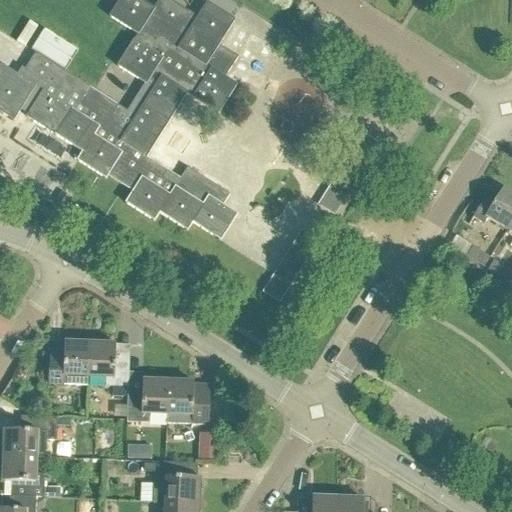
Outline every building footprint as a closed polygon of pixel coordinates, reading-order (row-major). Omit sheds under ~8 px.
[(162,0),(155,13),(134,0),(122,0),(110,20),(138,37),(118,69),(146,87),(128,116),(36,58),(21,81),(2,69),(0,71),(0,115),(14,124),(22,113),(29,118),(27,121),(83,156),(78,164),(107,183),(109,179),(133,195),(127,206),(155,224),(160,216),(188,233),(192,226),(220,244),(237,218),(222,209),(230,198),(187,171),(180,182),(146,161),(186,98),(218,118),(236,88),(205,69),(234,22),(210,7),(199,23),(163,0),(162,0)] [(76,53),(43,32),(30,53),(64,74),(76,53)] [(332,215),(377,144),(361,133),(315,205),(332,215)] [(506,233),(511,223),(511,198),(502,192),(493,206),(484,201),(472,220),(484,227),(487,221),(506,233)] [(70,202),(58,195),(51,206),(64,213),(70,202)] [(277,302),(316,240),(299,230),(260,292),(277,302)] [(483,270),(490,260),(473,249),(466,259),(483,270)] [(505,283),(511,274),(494,263),(488,272),(505,283)] [(88,380),(89,347),(63,346),(63,351),(49,350),(48,361),(47,386),(70,387),(88,388),(88,380)] [(89,347),(88,380),(105,380),(104,389),(113,389),(126,390),(127,390),(129,364),(114,364),(114,348),(89,347)] [(166,418),(168,385),(142,384),(141,400),(132,399),(127,399),(126,422),(126,425),(148,426),(149,418),(166,418)] [(193,386),(168,385),(166,418),(166,426),(183,427),(205,428),(207,388),(193,386)] [(113,389),(113,399),(125,399),(126,390),(113,389)] [(3,458),(45,459),(45,441),(56,441),(57,420),(20,419),(19,433),(4,433),(3,458)] [(200,436),(199,449),(218,449),(218,437),(200,436)] [(127,448),(127,461),(138,461),(139,448),(127,448)] [(45,461),(45,459),(3,458),(2,483),(10,484),(10,498),(17,498),(35,498),(44,499),(44,477),(35,477),(35,460),(45,461)] [(165,504),(198,506),(199,480),(197,480),(198,465),(157,463),(157,468),(157,476),(156,487),(153,487),(153,504),(165,504)] [(144,466),(143,473),(154,474),(155,467),(144,466)] [(61,498),(61,490),(48,489),(48,498),(61,498)] [(17,498),(10,498),(0,497),(0,511),(34,511),(35,498),(17,498)] [(297,508),(297,511),(336,511),(337,502),(312,501),(312,503),(311,509),(297,508)] [(337,502),(336,511),(362,511),(363,503),(337,502)]
